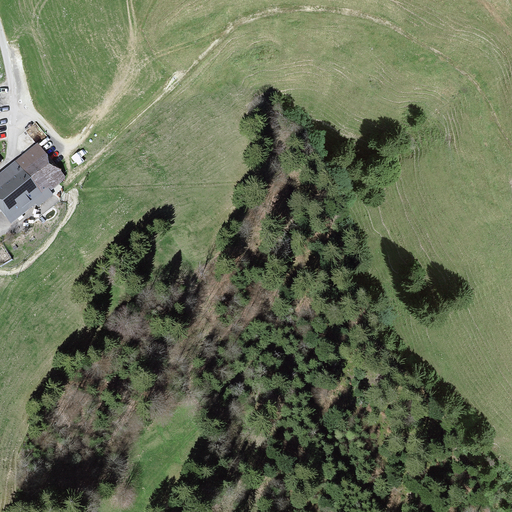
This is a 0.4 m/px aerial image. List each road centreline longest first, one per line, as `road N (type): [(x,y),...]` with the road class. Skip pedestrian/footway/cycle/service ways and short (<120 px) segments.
road 1 (track): [(69,180),(225,35),(253,18),(294,9),(352,13),(425,45),(478,83),(511,146)]
road 2 (track): [(133,511),(149,471),(266,352),(291,358),(338,457),(400,511)]
